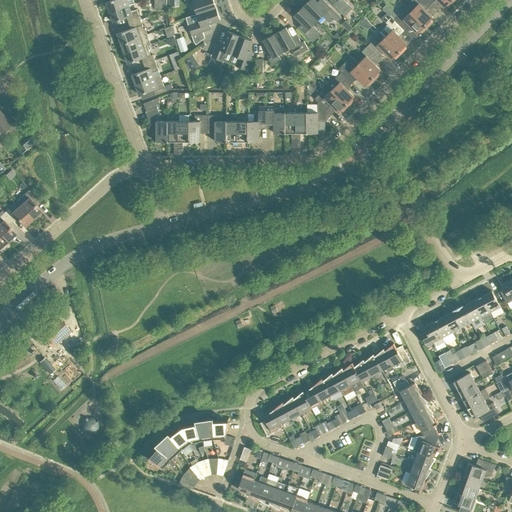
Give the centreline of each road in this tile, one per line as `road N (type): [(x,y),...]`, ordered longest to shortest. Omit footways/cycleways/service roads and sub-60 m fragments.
road 1 (residential): [(479,0),(314,155),(273,164),(144,166)]
road 2 (tertiary): [(360,147),(301,185),(165,224)]
road 3 (tertiary): [(508,0),(360,147)]
road 4 (residential): [(249,426),(268,445),(436,504)]
road 5 (residential): [(399,312),(256,389),(249,426)]
road 6 (tertiary): [(165,224),(80,253),(0,319)]
road 7 (residential): [(144,166),(107,184),(0,281)]
road 8 (residential): [(144,166),(85,0)]
road 9 (unclassified): [(360,147),(461,280)]
road 10 (residential): [(399,312),(467,440)]
